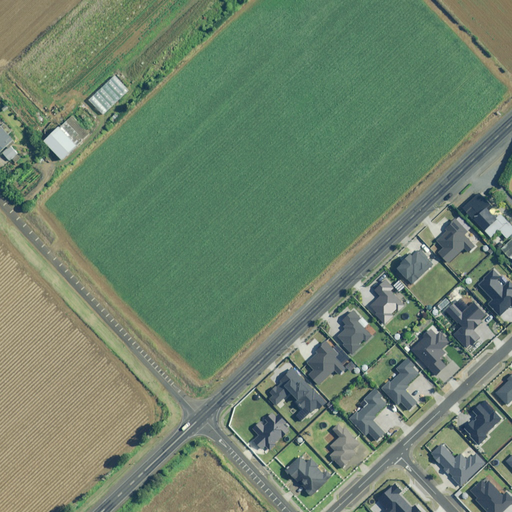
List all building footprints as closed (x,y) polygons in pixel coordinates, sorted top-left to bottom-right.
[(129,91),(115,76),(89,100),(103,115),(129,91)] [(0,151),(0,152),(13,140),(9,135),(12,131),(3,122),(0,124),(0,151)] [(79,144),(62,126),(45,141),(63,160),(79,144)] [(21,157),(10,146),(3,153),(10,161),(12,158),(16,162),(21,157)] [(478,193),(463,208),(491,236),(497,229),(507,239),(511,233),(511,226),(500,215),(496,218),(488,210),(492,207),(478,193)] [(467,231),(455,219),(445,229),(447,231),(437,240),(444,247),(438,252),(448,263),(464,247),(469,252),(475,246),(464,235),(467,231)] [(511,254),(511,239),(501,250),(509,258),(511,254)] [(420,245),(396,267),(413,287),(438,264),(420,245)] [(500,277),(493,269),(478,284),(494,300),(489,304),(499,315),(510,304),(511,305),(511,282),(510,281),(503,288),(496,281),(500,277)] [(393,287),(386,280),(376,290),(381,295),(370,306),(377,313),(376,315),(385,324),(394,315),(391,313),(396,308),(398,311),(404,305),(390,291),(393,287)] [(454,335),(466,347),(471,343),(472,344),(479,337),(473,330),(482,322),(480,320),(486,315),(472,302),(462,312),(453,304),(447,311),(463,327),(454,335)] [(361,318),(354,311),(343,321),(348,326),(337,337),(345,344),(343,345),(352,354),(361,346),(358,344),(363,339),(366,341),(371,336),(357,322),(361,318)] [(452,346),(440,333),(431,342),(426,337),(413,349),(437,375),(446,366),(439,358),(452,346)] [(339,354),(325,341),(315,351),(317,353),(307,363),(314,370),(308,375),(318,385),(334,368),(340,374),(346,368),(335,358),(339,354)] [(415,366),(408,359),(397,369),(401,374),(392,382),(391,381),(383,389),(398,405),(402,402),(410,411),(418,403),(404,388),(420,374),(413,367),(415,366)] [(326,402),(292,368),(279,381),(281,383),(271,392),(273,393),(268,399),(275,406),(289,392),(297,400),(295,402),(302,408),(295,415),(300,421),(315,406),(319,409),(326,402)] [(511,374),(508,379),(509,380),(496,393),(507,404),(511,399),(511,374)] [(382,396),(376,389),(364,400),(369,404),(359,413),(358,412),(351,419),(366,436),(369,433),(377,441),(386,433),(372,419),(388,405),(380,397),(382,396)] [(491,415),(480,404),(473,411),(477,415),(463,429),(478,445),(487,436),(485,434),(502,418),(495,411),(491,415)] [(277,417),(272,413),(265,420),(267,422),(263,425),(259,422),(252,429),(258,435),(253,440),(262,450),(266,446),(271,450),(290,431),(283,424),(285,422),(278,415),(277,417)] [(332,458),(331,459),(333,462),(335,460),(343,469),(348,464),(347,463),(357,453),(354,450),(360,444),(340,423),(333,430),(340,437),(331,446),(336,451),(331,456),(332,458)] [(441,443),(430,454),(445,468),(444,469),(448,474),(450,473),(452,475),(451,477),(461,487),(485,463),(475,453),(468,460),(461,453),(456,458),(441,443)] [(291,477),(292,476),(307,491),(305,492),(311,497),(332,477),(327,472),(324,474),(317,467),(319,464),(312,457),(307,462),(301,457),(285,472),(291,477)] [(486,484),(482,480),(470,490),(479,499),(477,501),(487,511),(503,511),(511,504),(511,496),(508,492),(504,496),(490,481),(486,484)] [(401,491),(395,483),(378,499),(387,509),(384,511),(385,511),(394,511),(395,511),(420,511),(415,505),(412,508),(398,494),(401,491)]
